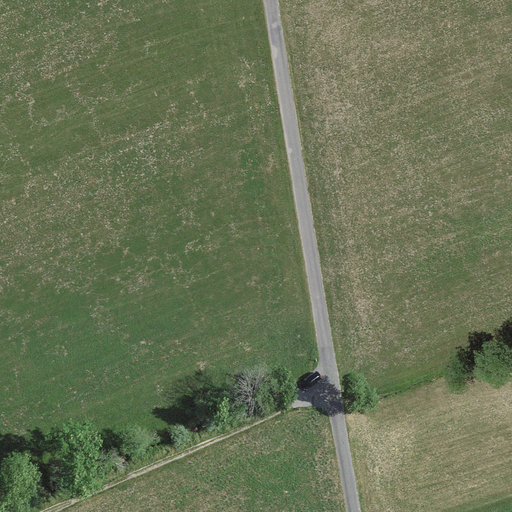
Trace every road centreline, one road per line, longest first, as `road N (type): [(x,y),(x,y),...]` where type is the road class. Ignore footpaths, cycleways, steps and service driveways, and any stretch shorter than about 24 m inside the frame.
road 1 (residential): [(353,511),(270,0)]
road 2 (track): [(63,511),(332,391)]
